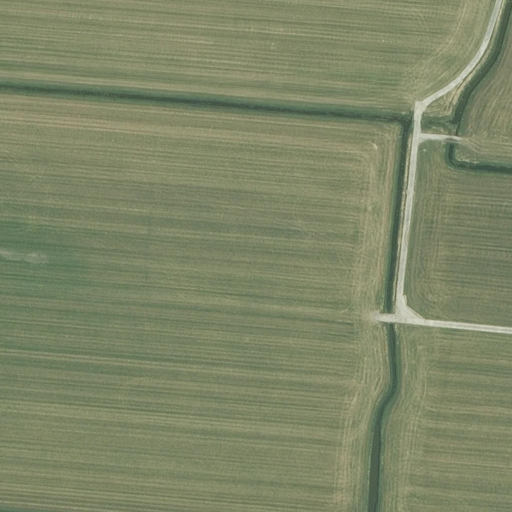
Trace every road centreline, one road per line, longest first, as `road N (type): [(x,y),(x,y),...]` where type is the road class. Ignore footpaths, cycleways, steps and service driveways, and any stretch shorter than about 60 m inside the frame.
road 1 (track): [(498,0),(478,57),(417,112),(399,320)]
road 2 (track): [(377,318),(511,331)]
